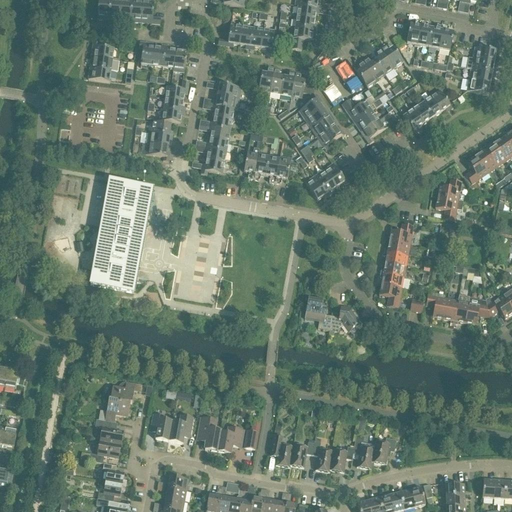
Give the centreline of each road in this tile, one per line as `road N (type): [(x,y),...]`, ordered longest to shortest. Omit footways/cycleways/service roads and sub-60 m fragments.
road 1 (residential): [(347,223),(346,281),(385,325),(490,347),(511,333)]
road 2 (residential): [(490,33),(398,10),(347,53),(332,26),(336,0)]
road 3 (residential): [(180,173),(205,53),(169,37),(173,5),(191,0)]
road 4 (residential): [(153,462),(338,493)]
road 5 (residential): [(347,223),(189,195),(180,173)]
road 6 (residential): [(511,466),(428,469),(338,493)]
road 7 (residential): [(511,108),(386,200)]
